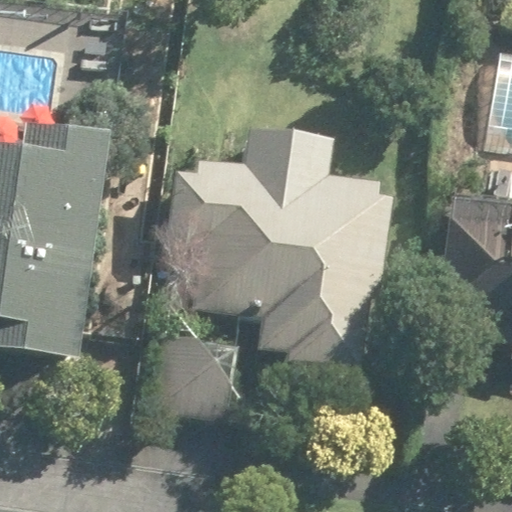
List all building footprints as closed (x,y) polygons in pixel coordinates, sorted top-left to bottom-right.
[(511,54),(509,54),(494,154),(511,156),(511,54)] [(0,357),(89,370),(121,141),(40,129),(36,159),(0,154),(0,357)] [(370,376),(374,342),(377,343),(396,193),(341,185),(345,147),(259,136),(252,190),(185,181),(168,317),(273,330),(269,363),(370,376)] [(511,208),(461,203),(448,326),(511,333),(511,208)] [(246,355),(169,344),(159,418),(236,429),(246,355)]
